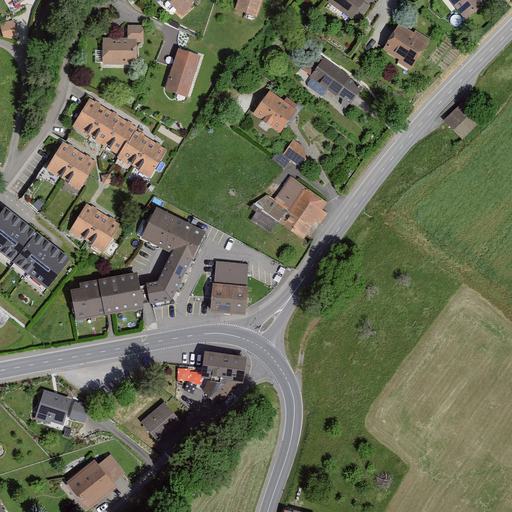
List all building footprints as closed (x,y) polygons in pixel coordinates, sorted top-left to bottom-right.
[(200,0),(159,0),(181,20),(200,0)] [(260,0),(238,0),(236,10),(256,16),(260,0)] [(365,0),(328,0),(327,2),(351,19),(365,0)] [(478,0),(447,0),(465,22),(484,7),(478,0)] [(14,14),(0,17),(0,27),(16,24),(14,14)] [(424,37),(391,18),(373,51),(405,69),(424,37)] [(120,39),(97,38),(96,70),(132,71),(133,49),(143,49),(144,30),(121,29),(120,39)] [(200,55),(176,49),(164,92),(188,99),(200,55)] [(363,87),(324,58),(311,77),(350,105),(363,87)] [(297,110),(270,91),(254,113),(280,133),(297,110)] [(138,128),(90,98),(73,126),(119,155),(117,158),(150,178),(167,150),(136,131),(138,128)] [(491,127),(472,104),(445,125),(464,148),(491,127)] [(303,146),(293,140),(284,154),(302,166),(307,159),(303,146)] [(96,163),(63,142),(46,169),(79,190),(96,163)] [(325,206),(287,179),(263,213),(302,240),(325,206)] [(120,224),(87,204),(69,231),(102,252),(120,224)] [(137,273),(70,286),(77,324),(143,312),(166,308),(208,232),(155,204),(134,242),(170,256),(154,285),(140,287),(137,273)] [(71,261),(6,209),(0,216),(0,253),(47,291),(71,261)] [(215,265),(213,287),(245,290),(247,268),(215,265)] [(213,287),(210,287),(208,312),(243,315),(245,290),(213,287)] [(247,357),(205,351),(201,377),(209,378),(203,390),(218,404),(243,383),(247,357)] [(91,405),(44,391),(36,417),(64,426),(67,417),(86,423),(91,405)] [(181,419),(164,402),(141,423),(158,441),(181,419)] [(94,459),(64,482),(87,511),(118,488),(113,481),(124,473),(111,455),(98,465),(94,459)]
